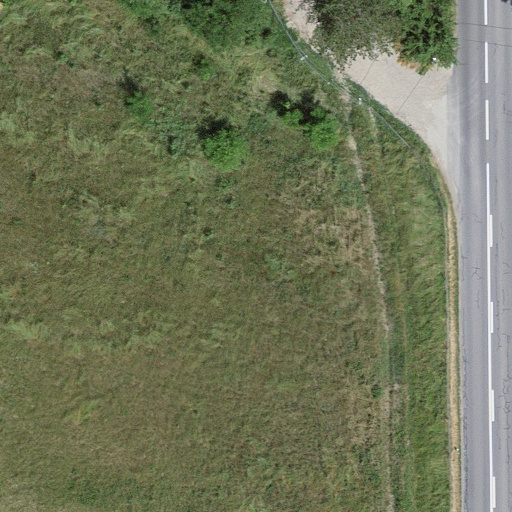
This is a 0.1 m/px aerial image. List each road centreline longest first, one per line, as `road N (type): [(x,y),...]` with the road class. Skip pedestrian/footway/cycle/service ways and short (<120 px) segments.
road 1 (secondary): [(494,511),(487,0)]
road 2 (unknown): [(489,151),(427,133),(364,80),(344,48),(358,0)]
